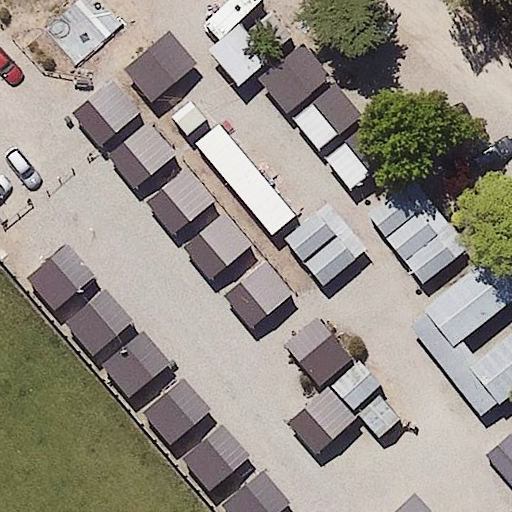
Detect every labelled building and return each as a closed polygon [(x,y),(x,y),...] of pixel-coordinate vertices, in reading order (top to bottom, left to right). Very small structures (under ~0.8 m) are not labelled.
[(100,0),(61,0),(39,16),(71,56),(117,16),(100,0)] [(223,16),(193,39),(228,76),(235,70),(269,111),(275,104),(338,180),(360,164),(299,86),(302,83),(282,62),(264,42),(254,50),(223,16)] [(140,33),(107,62),(123,82),(157,53),(140,33)] [(162,59),(128,88),(144,106),(179,77),(162,59)] [(206,112),(181,133),(259,224),(284,202),(206,112)] [(405,172),(366,202),(414,266),(454,235),(405,172)] [(318,193),(275,228),(312,271),(356,234),(318,193)] [(511,290),(480,253),(401,312),(484,415),(511,392),(511,330),(479,358),(462,340),(511,300),(511,290)] [(345,357),(318,381),(336,404),(365,380),(345,357)] [(366,387),(345,402),(368,430),(388,414),(366,387)] [(511,431),(486,453),(511,482),(511,431)] [(433,511),(405,479),(367,511),(433,511)]
